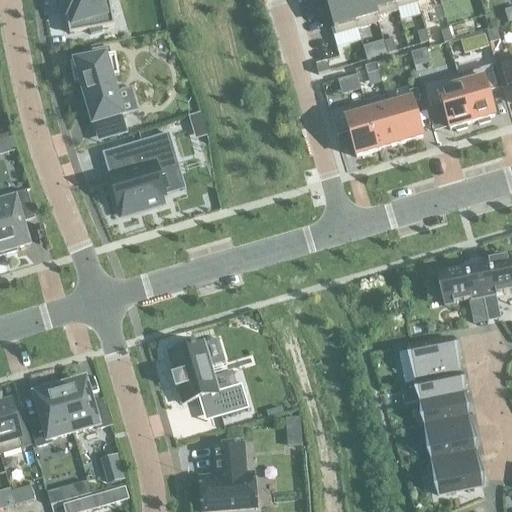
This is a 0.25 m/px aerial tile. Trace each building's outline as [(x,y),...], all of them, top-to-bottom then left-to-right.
[(113,28),(109,3),(102,5),(100,0),(63,0),(68,14),(65,15),(69,36),(89,33),(90,36),(101,33),(100,30),(113,28)] [(336,37),(357,31),(348,0),(324,0),(326,6),(323,7),(328,23),(331,22),(336,37)] [(378,25),(370,0),(348,0),(357,31),(378,25)] [(370,0),(378,25),(379,25),(377,20),(398,14),(397,11),(397,12),(395,7),(393,0),(370,0)] [(418,5),(417,3),(416,3),(416,1),(415,0),(393,0),(395,7),(397,12),(397,11),(418,5)] [(428,44),(425,32),(417,35),(420,47),(428,44)] [(452,43),(449,32),(441,34),(444,46),(452,43)] [(384,45),(388,56),(396,54),(392,42),(384,45)] [(376,47),(379,58),(386,56),(383,45),(376,47)] [(74,86),(85,84),(91,102),(90,103),(89,103),(88,104),(88,105),(88,106),(88,107),(94,127),(124,118),(112,78),(119,76),(115,56),(70,65),(74,86)] [(511,61),(500,65),(507,88),(511,86),(511,61)] [(330,74),(327,65),(316,69),(318,77),(330,74)] [(365,69),(367,77),(378,74),(376,66),(365,69)] [(458,77),(472,126),(478,124),(479,127),(490,124),(489,121),(494,119),(487,94),(498,91),(491,68),(458,77)] [(466,127),(472,126),(458,77),(424,87),(431,110),(442,107),(449,132),(455,131),(456,134),(467,131),(466,127)] [(411,103),(412,105),(420,103),(417,93),(409,96),(411,101),(411,103)] [(378,153),(400,147),(389,110),(390,110),(387,98),(364,105),(378,153)] [(390,110),(389,110),(400,147),(422,140),(412,105),(411,103),(390,110)] [(378,153),(364,105),(330,115),(337,138),(349,135),(356,160),(378,153)] [(200,115),(187,119),(190,130),(203,126),(202,124),(201,119),(200,115)] [(179,171),(169,136),(117,152),(123,171),(111,174),(116,189),(113,190),(112,190),(112,191),(112,192),(118,212),(134,208),(136,215),(164,207),(161,199),(163,199),(164,198),(164,197),(158,177),(179,171)] [(12,200),(0,203),(0,242),(4,255),(28,248),(21,224),(34,221),(26,193),(11,197),(12,200)] [(494,297),(511,293),(511,262),(507,263),(507,259),(487,263),(488,267),(475,269),(481,300),(483,300),(494,297)] [(440,277),(446,307),(481,300),(475,269),(463,272),(462,268),(444,272),(445,276),(440,277)] [(483,300),(487,323),(499,321),(494,297),(483,300)] [(472,315),(474,327),(486,324),(484,313),(472,315)] [(415,386),(459,377),(459,376),(458,376),(455,364),(456,364),(456,363),(455,363),(451,343),(452,343),(452,341),(408,350),(408,352),(409,351),(413,371),(412,372),(412,373),(413,373),(416,384),(415,385),(415,386)] [(190,349),(168,356),(175,378),(172,379),(176,391),(178,390),(183,406),(210,398),(217,420),(248,411),(241,387),(217,395),(203,345),(195,348),(194,346),(189,347),(190,349)] [(419,406),(419,407),(463,398),(463,397),(462,398),(458,378),(459,377),(415,386),(416,386),(420,406),(419,406)] [(71,384),(59,388),(73,436),(96,429),(97,432),(111,428),(104,403),(91,407),(84,383),(72,387),(71,384)] [(49,443),(73,436),(59,388),(46,392),(47,394),(34,398),(41,421),(29,425),(37,450),(50,446),(49,443)] [(463,398),(419,407),(420,407),(424,427),(423,427),(423,428),(467,419),(467,418),(466,419),(462,399),(463,398)] [(13,412),(10,405),(0,408),(0,457),(24,451),(13,412)] [(20,410),(13,412),(24,451),(31,448),(20,410)] [(430,462),(474,454),(474,453),(473,453),(469,433),(470,433),(470,432),(469,432),(467,420),(468,420),(467,419),(423,428),(424,429),(425,429),(427,440),(426,440),(426,442),(427,442),(431,462),(430,462)] [(286,421),(286,431),(300,430),(299,420),(286,421)] [(244,511),(256,511),(253,476),(245,477),(243,447),(214,450),(216,479),(200,481),(202,511),(244,511)] [(474,454),(430,462),(431,463),(432,463),(434,475),(433,475),(433,476),(434,476),(438,496),(437,496),(438,498),(482,489),(481,487),(480,488),(476,468),(477,467),(477,466),(476,466),(473,455),(475,455),(474,454)] [(61,505),(79,500),(75,486),(57,491),(61,505)] [(124,490),(112,493),(116,505),(127,502),(124,490)]
